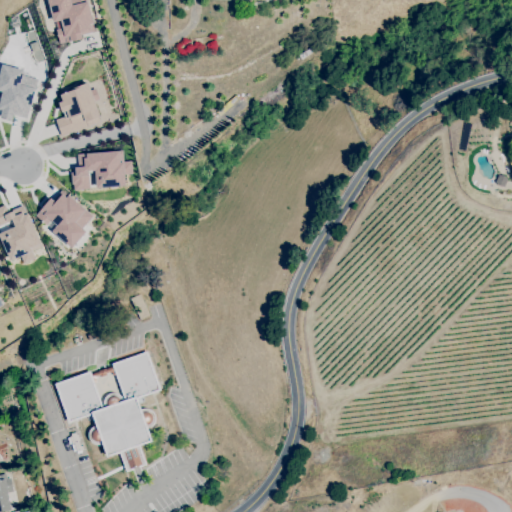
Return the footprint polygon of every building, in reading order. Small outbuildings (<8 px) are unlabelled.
[(48,0),(57,44),(81,39),(80,32),(93,30),(86,0),(48,0)] [(0,117),(13,120),(14,117),(26,120),(36,75),(0,66),(0,117)] [(89,85),(56,95),(64,117),(55,120),(60,136),(100,123),(89,85)] [(76,154),(77,171),(71,172),(71,190),(124,187),(123,161),(119,162),(119,152),(76,154)] [(87,229),(84,227),(92,216),(63,192),(55,202),(49,198),(34,217),(49,229),(48,230),(71,249),(87,229)] [(24,206),(7,213),(4,206),(0,207),(0,239),(8,262),(17,258),(20,265),(34,260),(30,249),(39,245),(24,206)] [(96,426),(92,415),(68,423),(55,384),(90,372),(91,374),(99,372),(98,371),(105,369),(105,370),(112,367),(111,364),(147,352),(161,391),(137,399),(141,410),(142,410),(143,409),(144,409),(145,409),(146,409),(147,409),(148,410),(149,410),(150,411),(151,411),(151,412),(152,413),(153,413),(153,414),(154,415),(154,416),(154,417),(155,418),(155,419),(154,420),(154,421),(154,422),(154,423),(153,424),(153,425),(152,426),(151,427),(150,427),(149,428),(148,428),(147,428),(152,442),(139,446),(146,465),(139,468),(138,466),(133,468),(133,470),(126,473),(119,453),(107,458),(102,444),(101,445),(100,445),(99,445),(98,445),(97,445),(96,445),(95,445),(94,445),(93,444),(92,444),(91,443),(91,442),(90,441),(89,441),(89,440),(89,439),(88,438),(88,437),(88,436),(88,435),(88,434),(88,433),(89,432),(89,431),(90,431),(90,430),(91,429),(91,428),(92,428),(93,427),(94,427),(95,427),(96,426)] [(10,430),(8,422),(14,420),(16,429),(10,430)] [(5,511),(0,511),(0,475),(6,474),(7,479),(10,478),(13,492),(8,493),(11,511),(5,511)]
